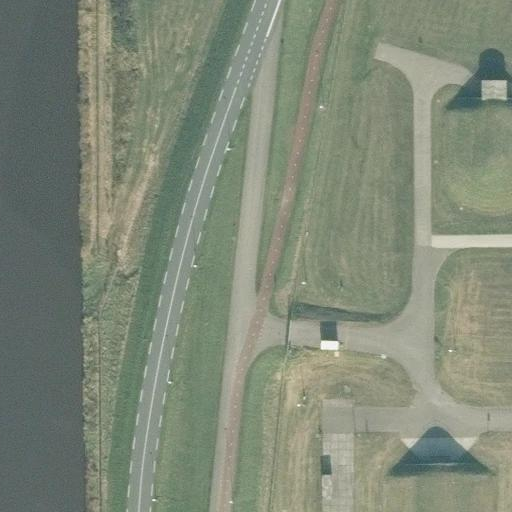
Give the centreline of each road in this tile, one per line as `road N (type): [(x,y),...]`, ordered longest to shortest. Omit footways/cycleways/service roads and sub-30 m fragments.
road 1 (unclassified): [(258,30),(172,301),(139,511)]
road 2 (track): [(109,258),(176,56),(179,0)]
